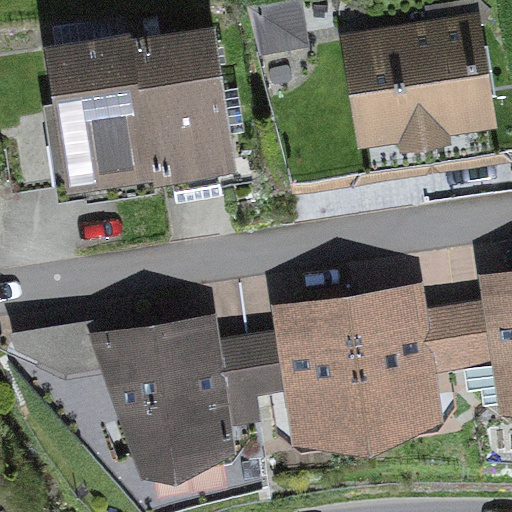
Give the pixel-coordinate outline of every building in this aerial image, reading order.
[(259,46),(307,43),(304,0),(273,0),(256,1),(259,46)] [(367,131),(486,116),(473,20),(355,35),(367,131)] [(133,34),(148,157),(224,148),(209,24),(133,34)] [(57,43),(72,167),(148,157),(133,34),(57,43)] [(511,274),(495,277),(511,394),(511,393),(511,274)] [(413,290),(349,298),(364,417),(429,408),(413,290)] [(349,298),(285,307),(300,425),(364,417),(349,298)] [(212,315),(94,333),(147,457),(228,445),(223,414),(251,410),(240,340),(216,344),(212,315)]
